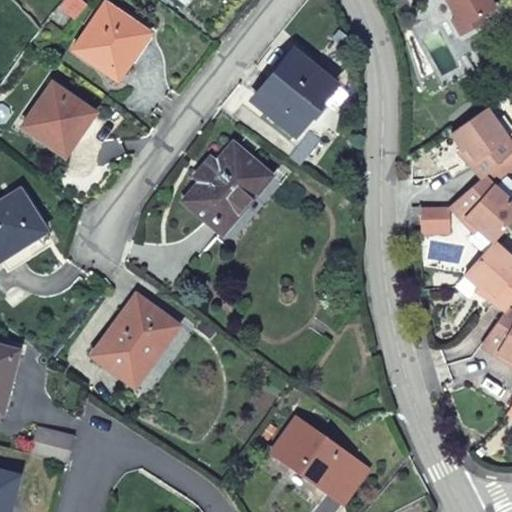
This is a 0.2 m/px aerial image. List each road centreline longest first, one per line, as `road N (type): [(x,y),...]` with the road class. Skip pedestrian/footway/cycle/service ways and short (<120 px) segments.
road 1 (residential): [(355,0),(382,77),(390,310),(418,412),(463,511)]
road 2 (residential): [(102,236),(279,0)]
road 3 (residential): [(73,511),(88,461),(123,443),(209,491),(223,511)]
